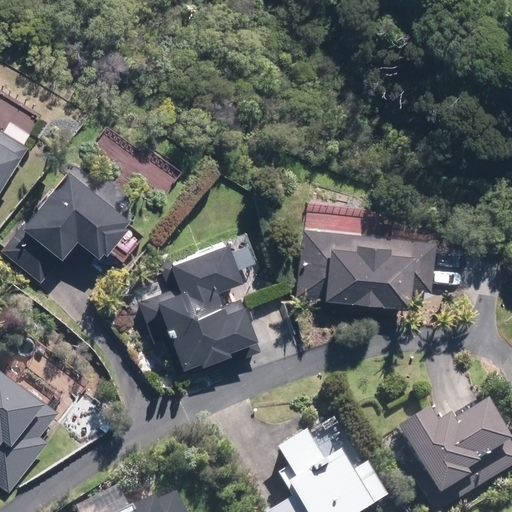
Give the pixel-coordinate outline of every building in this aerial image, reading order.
[(15,169),(29,146),(0,128),(0,189),(13,168),(15,169)] [(281,180),(285,164),(274,161),(270,177),(281,180)] [(25,226),(22,223),(2,249),(42,281),(62,256),(63,257),(78,238),(100,256),(105,250),(108,253),(129,226),(125,223),(130,216),(70,169),(25,226)] [(437,242),(304,228),(297,297),(356,303),(356,301),(411,306),(413,289),(432,291),(437,242)] [(202,373),(261,350),(257,339),(260,338),(247,304),(244,304),(241,297),(225,303),(219,289),(246,278),(230,238),(175,260),(174,258),(160,263),(165,277),(168,276),(172,287),(137,300),(155,345),(165,341),(179,376),(200,368),(202,373)] [(0,484),(10,492),(50,440),(42,434),(59,410),(0,365),(0,484)] [(407,467),(434,511),(437,511),(511,466),(511,444),(511,442),(511,441),(511,440),(488,402),(456,422),(452,416),(439,424),(430,410),(399,428),(419,460),(407,467)] [(326,463),(308,431),(279,448),(290,467),(278,473),(294,499),(271,511),(367,511),(375,507),(343,452),(326,463)] [(186,511),(177,492),(157,503),(155,498),(134,509),(133,507),(123,511),(186,511)]
